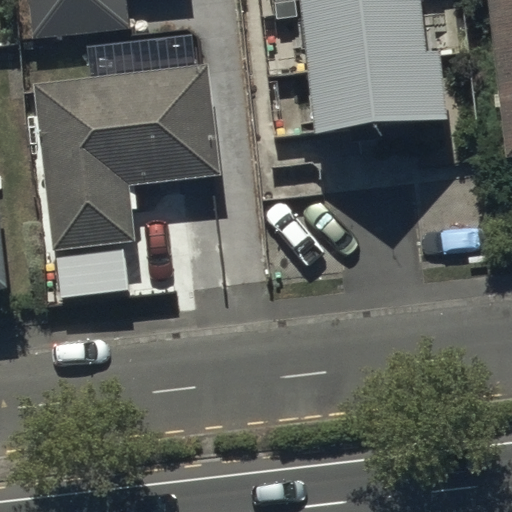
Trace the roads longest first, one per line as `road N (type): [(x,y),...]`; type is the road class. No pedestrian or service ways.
road 1 (residential): [(0,409),(511,351)]
road 2 (primary): [(271,511),(511,484)]
